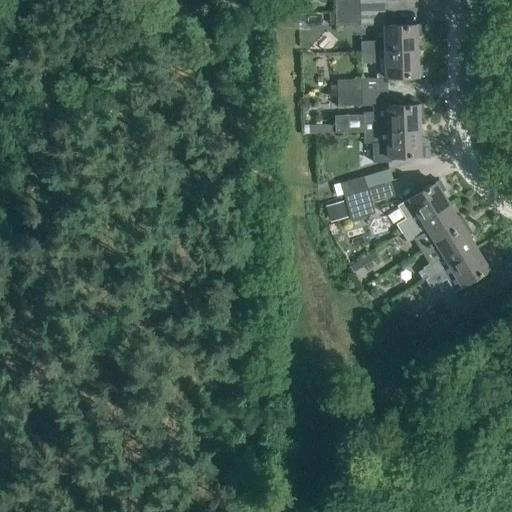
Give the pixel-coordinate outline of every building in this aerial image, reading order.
[(359,0),(334,1),(334,4),(334,14),(359,13),(359,0)] [(359,26),(359,13),(334,14),(335,27),(359,26)] [(360,53),(416,52),(415,37),(419,37),(419,26),(374,27),(375,42),(360,43),(360,53)] [(416,52),(360,53),(361,64),(375,64),(376,79),(421,78),(420,67),(416,67),(416,52)] [(361,94),(361,80),(337,81),(337,95),(361,94)] [(361,94),(337,95),(337,107),(361,106),(361,94)] [(335,134),(363,133),(418,132),(418,117),(422,117),(422,106),(372,107),(372,122),(363,123),(362,116),(334,117),(335,134)] [(418,132),(363,133),(363,144),(371,144),(372,163),(390,163),(390,159),(424,158),(423,146),(419,146),(418,132)] [(364,179),(340,186),(344,199),(368,192),(364,179)] [(449,204),(442,193),(445,192),(439,181),(396,207),(404,220),(395,225),(401,234),(449,204)] [(375,214),(368,192),(344,199),(351,221),(375,214)] [(342,201),(324,206),(328,218),(345,214),(342,201)] [(420,252),(465,224),(460,216),(457,218),(449,204),(401,234),(407,244),(413,240),(420,252)] [(476,248),(469,236),(472,234),(465,224),(420,252),(428,265),(422,269),(428,278),(476,248)] [(493,269),(487,259),(484,261),(476,248),(428,278),(434,287),(446,280),(454,293),(493,269)] [(348,268),(352,274),(377,259),(373,253),(348,268)] [(449,312),(442,301),(420,314),(433,334),(457,319),(451,310),(449,312)]
